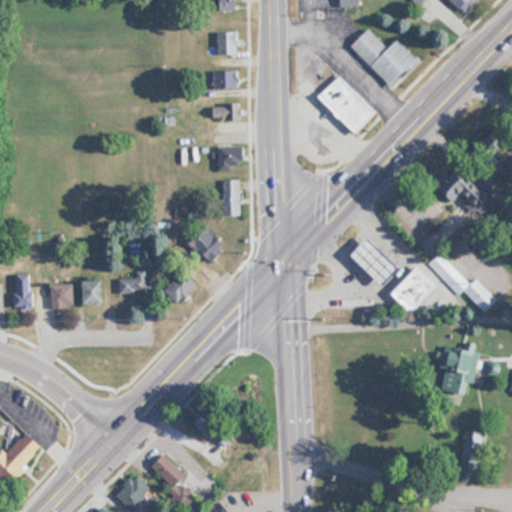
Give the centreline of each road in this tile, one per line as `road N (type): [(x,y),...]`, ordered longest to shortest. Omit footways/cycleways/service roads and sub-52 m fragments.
road 1 (primary): [(26,511),(280,258)]
road 2 (primary): [(280,258),(511,10)]
road 3 (primary): [(280,258),(270,0)]
road 4 (primary): [(295,511),(280,258)]
road 5 (tertiary): [(0,342),(35,359),(105,427)]
